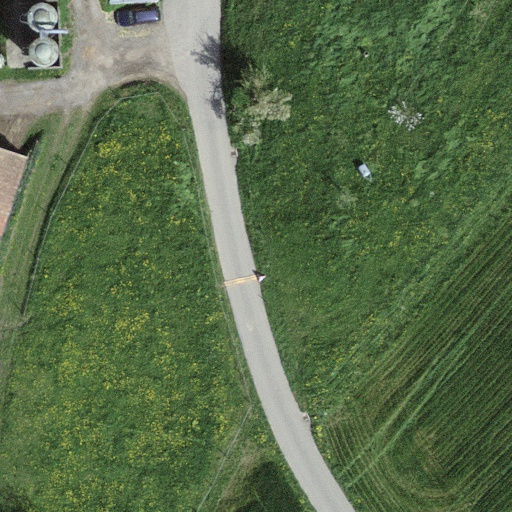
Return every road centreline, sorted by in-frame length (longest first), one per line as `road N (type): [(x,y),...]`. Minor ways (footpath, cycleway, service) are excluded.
road 1 (unclassified): [(203,0),(212,129),(256,337),(278,402),(335,511)]
road 2 (track): [(0,99),(86,90),(107,56),(204,51)]
road 3 (track): [(0,323),(49,173)]
